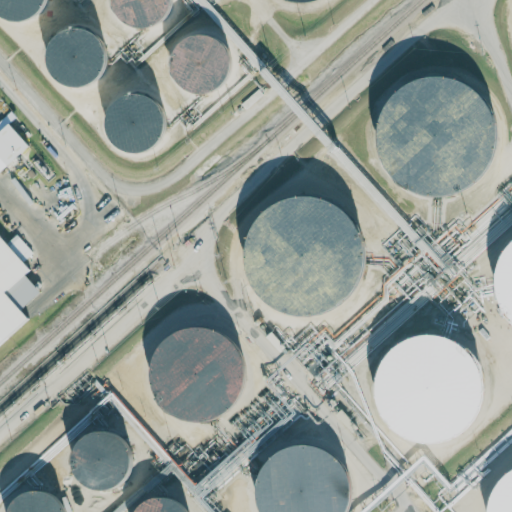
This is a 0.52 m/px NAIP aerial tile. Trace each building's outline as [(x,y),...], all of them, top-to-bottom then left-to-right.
[(0,0),(41,0),(41,4),(39,12),(33,20),(28,24),(22,27),(12,29),(3,27),(0,25),(0,0)] [(168,0),(169,2),(169,11),(167,19),(161,27),(156,31),(150,34),(140,36),(131,34),(122,29),(115,22),(112,16),(111,7),(111,0),(168,0)] [(54,41),(68,35),(82,36),(91,40),(99,51),(102,60),(102,68),(100,76),(94,85),(89,89),(83,92),(73,93),(64,92),(55,87),(48,80),(45,73),(44,65),(44,58),(47,50),(54,41)] [(177,51),(191,44),(205,45),(214,50),(223,60),(226,69),(226,78),(223,86),(217,94),(212,98),(206,101),(197,102),(187,101),(178,96),(172,89),(169,82),(167,74),(168,67),(171,59),(177,51)] [(399,109),(411,103),(424,98),(441,100),(456,106),(469,116),(482,132),(486,152),(482,168),(475,181),(462,193),(449,201),(434,203),(410,201),(392,190),(382,174),(376,156),(378,143),(384,130),(388,117),(399,109)] [(112,108),(125,102),(140,103),(148,107),(157,117),(160,127),(160,135),(157,143),(152,152),(146,156),(141,158),(131,160),(122,159),(112,154),(106,147),(103,140),(101,132),(102,125),(105,116),(112,108)] [(268,224),(280,218),(294,214),(310,215),(326,222),(338,232),(351,248),(355,268),(351,283),(344,297),(331,308),(318,317),(303,319),(280,316),(262,306),(252,290),(246,271),(247,258),(253,245),(258,233),(268,224)] [(0,234),(7,242),(24,261),(31,269),(26,274),(6,292),(21,309),(30,319),(0,345),(0,234)] [(7,242),(16,234),(33,253),(24,261),(7,242)] [(511,249),(511,332),(507,330),(497,314),(491,295),(492,282),(498,269),(502,257),(511,249)] [(26,274),(41,290),(21,309),(6,292),(26,274)] [(152,325),(164,318),(177,314),(194,315),(209,322),(222,332),(235,348),(239,368),(235,383),(227,397),(214,408),(201,417),(187,419),(163,416),(145,406),(135,390),(129,371),(130,358),(136,345),(141,333),(152,325)] [(400,350),(412,343),(426,339),(442,341),(458,347),(470,357),(483,373),(487,393),(483,409),(476,422),(463,433),(450,442),(435,444),(411,442),(394,431),(384,415),(378,397),(379,384),(385,371),(390,358),(400,350)] [(76,433),(90,427),(104,427),(113,432),(122,442),(124,451),(124,460),(122,468),(116,476),(111,480),(105,483),(95,485),(86,483),(77,478),(71,471),(67,465),(66,457),(67,449),(70,441),(76,433)] [(346,511),(349,507),(352,492),(350,477),(344,464),(333,452),(320,445),(305,442),(290,444),(276,450),(265,461),(258,474),(255,489),(257,504),(260,511),(346,511)] [(504,464),(511,460),(511,511),(482,511),(483,498),(489,485),(494,472),(504,464)] [(11,492),(25,486),(39,486),(48,491),(57,501),(60,511),(59,511),(1,511),(2,508),(5,500),(11,492)] [(137,501),(151,494),(165,495),(174,499),(182,510),(182,511),(128,511),(130,509),(137,501)]
